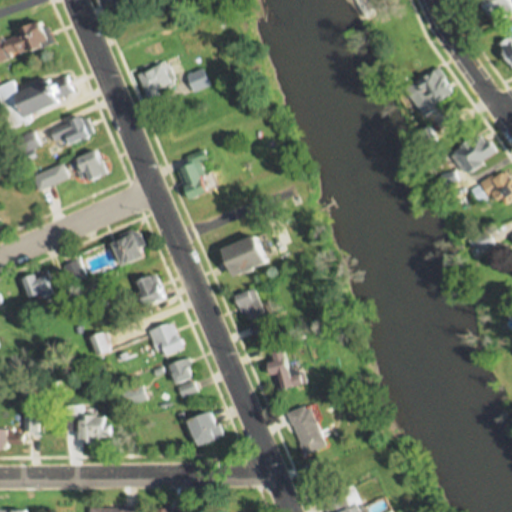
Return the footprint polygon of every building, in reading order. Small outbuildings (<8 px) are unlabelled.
[(511,0),(486,0),(495,22),(511,14),(511,0)] [(50,20),(26,30),(27,34),(6,42),(4,38),(0,39),(0,63),(14,57),(12,54),(19,51),(21,55),(32,50),(33,53),(59,43),(50,20)] [(141,74),(151,98),(163,93),(161,89),(180,82),(172,62),(141,74)] [(410,88),(429,117),(443,108),(440,104),(459,92),(443,67),(410,88)] [(189,75),(195,91),(211,85),(205,69),(189,75)] [(68,74),(56,79),(55,77),(22,91),(17,80),(0,87),(0,92),(14,125),(34,117),(33,115),(64,102),(63,99),(76,93),(68,74)] [(53,130),(57,141),(67,137),(70,145),(97,135),(93,124),(88,126),(85,118),(53,130)] [(433,123),(421,129),(429,145),(441,139),(433,123)] [(19,134),(27,152),(43,146),(35,127),(19,134)] [(492,139),(488,133),(456,154),(470,176),(486,165),(484,162),(502,150),(494,138),(492,139)] [(75,160),(83,178),(91,174),(94,181),(112,174),(102,149),(75,160)] [(189,155),(192,164),(210,158),(206,149),(189,155)] [(183,169),(194,198),(213,191),(202,162),(183,169)] [(67,163),(36,176),(42,190),(73,177),(67,163)] [(444,174),(446,183),(461,179),(459,170),(444,174)] [(511,170),(499,177),(497,174),(484,182),(493,197),(496,195),(500,200),(506,196),(510,203),(511,201),(511,170)] [(482,184),(474,190),(482,203),(491,197),(482,184)] [(493,228),(478,235),(485,250),(500,244),(493,228)] [(110,246),(116,262),(123,260),(125,267),(151,257),(142,233),(135,229),(122,234),(124,241),(110,246)] [(226,251),(229,258),(223,260),(228,272),(232,270),(235,276),(271,262),(261,237),(226,251)] [(63,267),(69,283),(87,276),(81,260),(63,267)] [(139,281),(143,292),(141,293),(147,307),(168,298),(158,273),(139,281)] [(25,281),(34,303),(56,295),(48,275),(39,279),(38,276),(25,281)] [(0,308),(8,303),(0,290),(0,308)] [(238,297),(245,313),(246,312),(249,319),(265,313),(257,290),(238,297)] [(268,318),(252,324),(257,336),(272,330),(268,318)] [(173,321),(150,330),(161,358),(188,347),(184,336),(179,337),(173,321)] [(107,331),(95,336),(102,354),(114,350),(107,331)] [(276,352),(278,361),(271,363),(273,375),(276,375),(279,391),(306,385),(304,374),(294,376),(288,350),(276,352)] [(190,358),(168,367),(176,385),(197,375),(190,358)] [(42,377),(43,392),(59,391),(58,377),(42,377)] [(179,387),(183,397),(199,390),(195,381),(179,387)] [(122,392),(126,403),(136,399),(141,412),(153,407),(143,383),(122,392)] [(309,404),(290,412),(307,456),(332,445),(317,408),(311,410),(309,404)] [(84,405),(68,405),(69,430),(82,430),(83,442),(102,442),(101,437),(114,436),(113,424),(110,424),(109,416),(85,417),(84,405)] [(216,411),(211,413),(210,411),(190,418),(200,446),(224,437),(225,431),(216,411)] [(26,414),(26,432),(41,432),(41,414),(26,414)] [(0,446),(1,446),(1,449),(12,449),(12,446),(27,446),(27,433),(14,433),(14,428),(0,428),(0,446)] [(327,499),(332,511),(357,511),(355,507),(351,509),(344,492),(327,499)]
